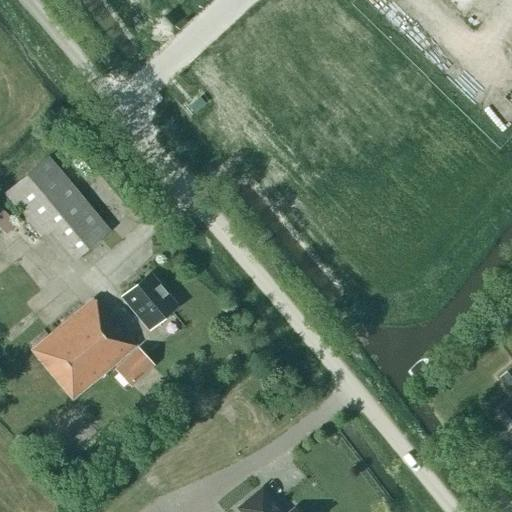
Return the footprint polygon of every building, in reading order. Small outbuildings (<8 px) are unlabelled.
[(77,256),(109,231),(48,157),(4,195),(40,237),(54,227),(77,256)] [(157,321),(176,305),(150,274),(131,291),(132,291),(123,297),(149,328),(157,321)] [(132,347),(91,299),(30,351),(70,399),(132,347)] [(131,386),(151,367),(135,351),(116,370),(131,386)] [(511,404),(503,411),(511,422),(511,368),(501,377),(511,391),(511,404)] [(291,511),(280,511),(261,490),(238,509),(240,511),(295,511),(294,510),(291,511)]
